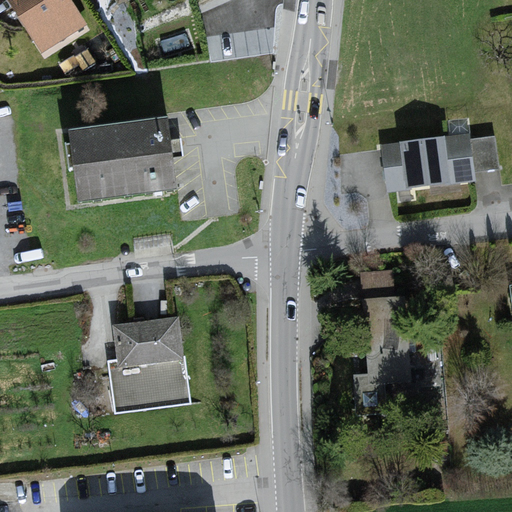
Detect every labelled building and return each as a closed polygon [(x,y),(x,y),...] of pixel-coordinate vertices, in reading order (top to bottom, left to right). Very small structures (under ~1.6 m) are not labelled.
[(69,0),(6,0),(43,61),(89,30),(69,0)] [(114,0),(121,13),(145,0),(114,0)] [(176,127),(75,142),(81,206),(181,196),(176,127)] [(469,136),(382,148),(387,196),(391,196),(472,185),(477,184),(469,136)] [(407,293),(362,296),(367,373),(354,374),(356,406),(414,402),(407,293)] [(180,323),(116,332),(120,362),(109,364),(116,414),(191,403),(180,323)]
